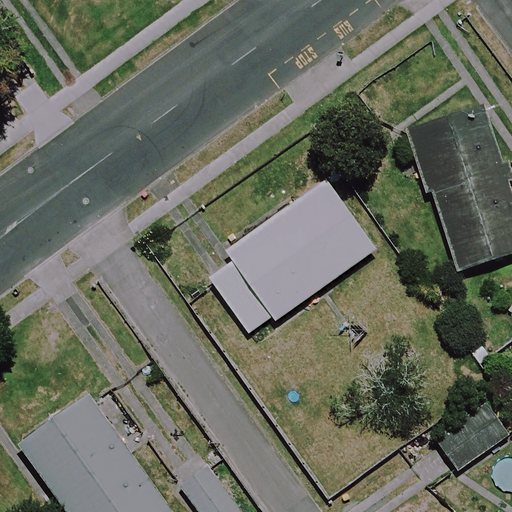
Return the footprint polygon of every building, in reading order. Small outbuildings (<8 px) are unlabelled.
[(511,255),(511,210),(476,106),(408,130),(458,274),(511,255)] [(209,284),(245,336),(270,318),(275,325),(376,254),(328,184),(226,255),(234,267),(209,284)] [(177,511),(94,394),(18,448),(63,511),(177,511)] [(507,436),(485,407),(436,443),(458,473),(507,436)] [(251,511),(253,510),(220,464),(179,493),(192,511),(251,511)]
